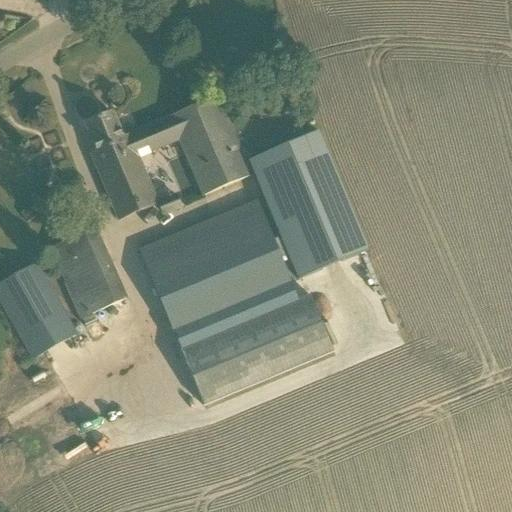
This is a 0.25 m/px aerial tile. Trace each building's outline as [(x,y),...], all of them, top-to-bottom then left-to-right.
[(122,139),(112,114),(86,124),(98,153),(92,156),(119,221),(157,205),(137,157),(179,140),(200,188),(203,196),(251,176),(248,168),(218,99),(140,131),(141,133),(129,138),(128,136),(122,139)] [(251,164),(301,288),(366,262),(315,138),(251,164)] [(294,287),(292,281),(262,207),(258,198),(139,247),(176,337),(294,287)] [(82,320),(126,301),(94,230),(50,249),(82,320)] [(0,299),(34,360),(76,336),(37,266),(0,286),(0,299)] [(204,408),(334,353),(310,296),(180,350),(204,408)]
